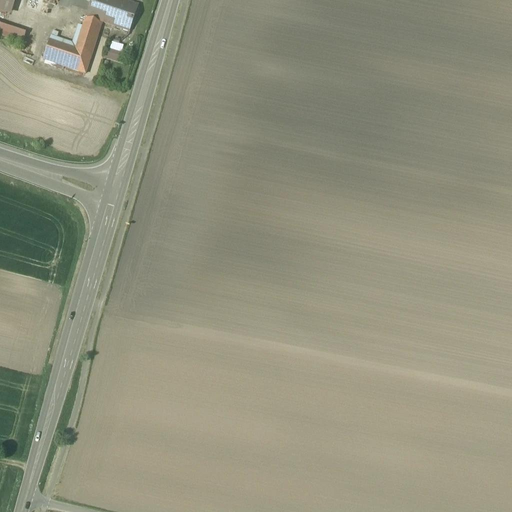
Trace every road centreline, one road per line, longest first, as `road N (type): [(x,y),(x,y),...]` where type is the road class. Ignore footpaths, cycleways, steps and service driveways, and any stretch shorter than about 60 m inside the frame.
road 1 (secondary): [(113,195),(25,497)]
road 2 (tertiary): [(170,0),(113,195)]
